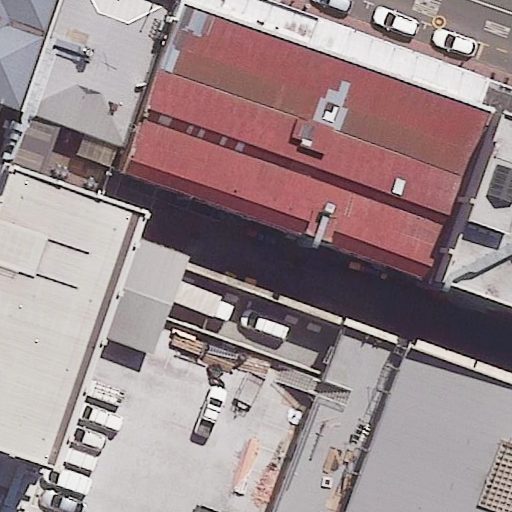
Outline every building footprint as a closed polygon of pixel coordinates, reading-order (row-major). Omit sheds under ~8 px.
[(0,0),(0,109),(11,113),(48,0),(0,0)] [(102,176),(168,1),(164,0),(48,0),(11,113),(0,143),(0,189),(87,219),(92,207),(97,191),(102,176)] [(414,294),(478,118),(168,1),(102,176),(414,294)] [(511,130),(478,118),(414,294),(511,327),(511,130)] [(0,511),(19,511),(29,488),(101,277),(117,230),(120,223),(122,217),(92,207),(87,219),(0,189),(0,511)] [(19,511),(336,511),(360,444),(382,378),(390,355),(336,336),(329,357),(321,380),(153,323),(161,299),(173,266),(178,251),(117,230),(101,277),(19,511)] [(511,511),(511,396),(390,355),(382,378),(360,444),(336,511),(511,511)]
